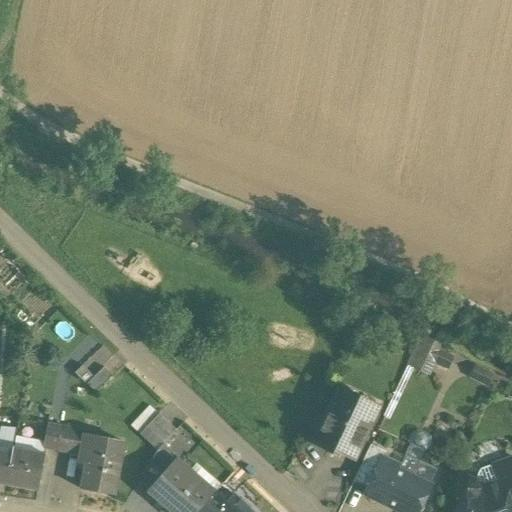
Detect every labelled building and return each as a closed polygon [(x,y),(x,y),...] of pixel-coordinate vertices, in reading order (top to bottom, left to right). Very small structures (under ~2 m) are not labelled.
[(434,343),(422,337),(408,367),(427,376),(434,363),(448,370),(453,359),(436,349),(434,343)] [(106,346),(86,364),(95,374),(115,357),(106,346)] [(82,366),(75,374),(84,383),(92,376),(82,366)] [(104,368),(87,385),(95,393),(112,376),(104,368)] [(475,368),(470,378),(487,386),(492,376),(475,368)] [(377,409),(339,391),(315,441),(329,448),(327,451),(328,454),(335,458),(338,457),(340,453),(354,460),(377,409)] [(159,414),(139,435),(157,452),(158,450),(176,430),(159,414)] [(61,428),(48,425),(44,449),(57,452),(61,428)] [(16,429),(0,427),(0,450),(12,453),(12,449),(13,449),(16,429)] [(85,432),(61,428),(57,452),(79,456),(83,435),(84,436),(85,432)] [(84,436),(83,435),(79,456),(78,464),(85,465),(80,490),(114,496),(123,450),(106,447),(107,440),(84,436)] [(370,446),(353,483),(368,490),(382,459),(384,459),(386,453),(370,446)] [(13,449),(12,449),(12,453),(6,485),(37,491),(44,455),(13,449)] [(0,484),(6,485),(12,453),(0,450),(0,484)] [(157,452),(142,476),(154,485),(173,463),(158,450),(157,452)] [(437,471),(404,456),(399,467),(400,467),(398,471),(429,486),(430,486),(437,471)] [(368,490),(367,491),(382,499),(380,503),(398,511),(417,511),(430,486),(429,486),(398,471),(400,467),(399,467),(384,459),(382,459),(368,490)] [(212,497),(173,463),(154,485),(148,492),(171,511),(197,511),(209,500),(212,497)] [(480,471),(476,482),(467,477),(457,480),(453,490),(456,499),(463,502),(458,511),(511,511),(509,507),(511,505),(511,468),(496,474),(493,467),(480,471)] [(251,511),(233,495),(220,510),(218,511),(251,511)] [(209,500),(197,511),(218,511),(220,510),(209,500)]
